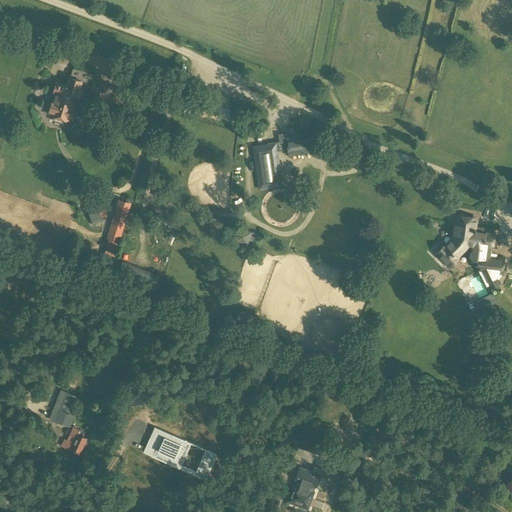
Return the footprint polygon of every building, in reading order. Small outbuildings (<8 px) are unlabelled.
[(57,81),(47,116),(72,123),(73,119),(75,120),(83,91),(82,91),(84,81),(70,77),(68,84),(57,81)] [(253,163),(250,163),(254,187),(270,186),(270,183),(287,184),(288,175),(279,174),(275,149),(286,148),(287,154),(308,151),(306,135),(299,136),(298,134),(284,135),(284,132),(276,132),(276,139),(251,143),(253,163)] [(110,240),(105,254),(114,257),(132,204),(120,200),(107,239),(110,240)] [(98,206),(88,210),(91,219),(101,216),(98,206)] [(446,244),(436,254),(449,267),(459,257),(458,256),(469,244),(471,245),(468,262),(484,265),(487,249),(492,250),(492,246),(497,247),(498,236),(494,235),(494,232),(475,229),(477,219),(457,215),(456,224),(455,224),(453,233),(454,233),(451,242),(450,241),(447,245),(446,244)] [(33,372),(26,383),(38,390),(44,379),(33,372)] [(59,400),(56,407),(70,413),(79,393),(65,386),(59,400)] [(55,407),(51,420),(70,427),(75,415),(70,413),(56,407),(55,407)] [(74,427),(65,446),(80,453),(87,438),(82,436),(84,431),(74,427)] [(163,437),(157,451),(174,459),(180,444),(163,437)] [(321,455),(324,447),(324,445),(309,439),(309,440),(306,450),(321,455)] [(372,448),(366,455),(372,460),(377,453),(372,448)] [(215,455),(207,451),(197,473),(206,477),(215,455)] [(294,481),(286,502),(289,503),(289,504),(296,506),(296,505),(305,508),(311,493),(310,493),(313,487),(314,488),(318,475),(298,468),(293,480),(294,481)] [(455,483),(445,490),(459,508),(468,500),(455,483)]
